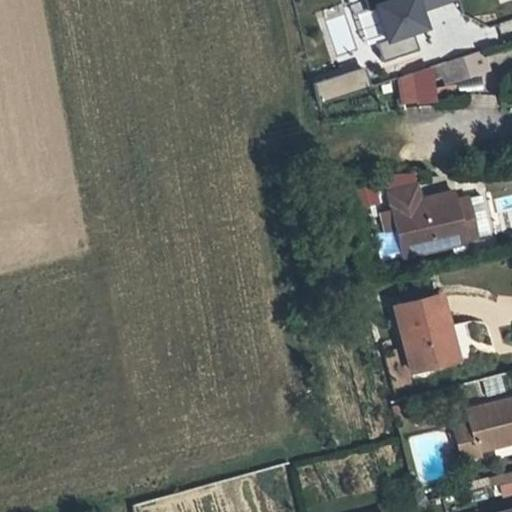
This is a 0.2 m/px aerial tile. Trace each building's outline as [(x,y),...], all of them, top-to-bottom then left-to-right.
[(428,32),(423,11),(457,2),(456,0),(365,0),(381,59),(415,50),(412,37),(428,32)] [(359,101),(389,99),(406,93),(399,75),(356,90),(359,101)] [(360,187),(362,207),(377,205),(375,185),(360,187)] [(411,185),(381,192),(385,209),(416,203),(411,185)] [(416,203),(385,209),(397,256),(462,239),(452,199),(451,194),(416,203)] [(462,197),(452,199),(462,239),(472,237),(462,197)] [(436,293),(391,304),(407,370),(446,360),(439,322),(443,321),(436,293)] [(472,450),(511,440),(511,397),(463,409),(472,450)]
